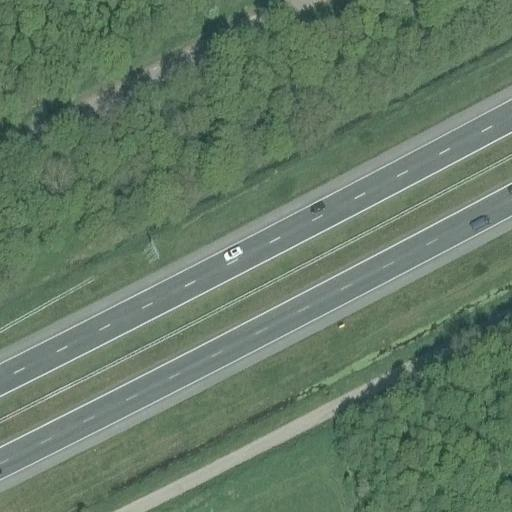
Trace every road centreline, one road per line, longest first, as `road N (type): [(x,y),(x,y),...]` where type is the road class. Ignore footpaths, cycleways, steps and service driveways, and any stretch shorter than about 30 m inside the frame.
road 1 (motorway): [(0,463),(511,199)]
road 2 (motorway): [(511,114),(0,378)]
road 3 (track): [(125,511),(511,311)]
road 4 (unclassified): [(0,148),(286,0)]
